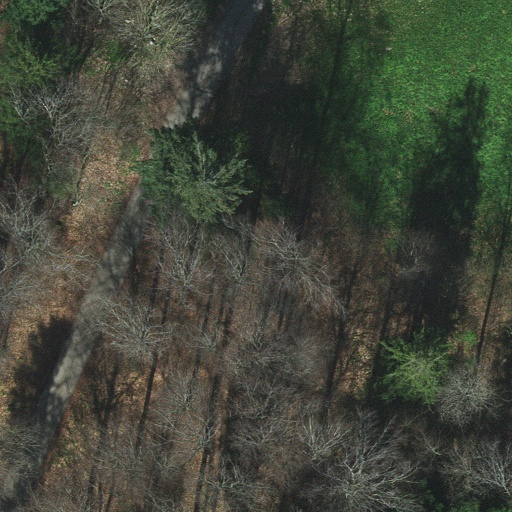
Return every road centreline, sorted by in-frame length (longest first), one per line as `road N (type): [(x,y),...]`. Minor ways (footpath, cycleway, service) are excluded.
road 1 (unclassified): [(252,0),(185,112),(8,511)]
road 2 (track): [(185,112),(0,99)]
